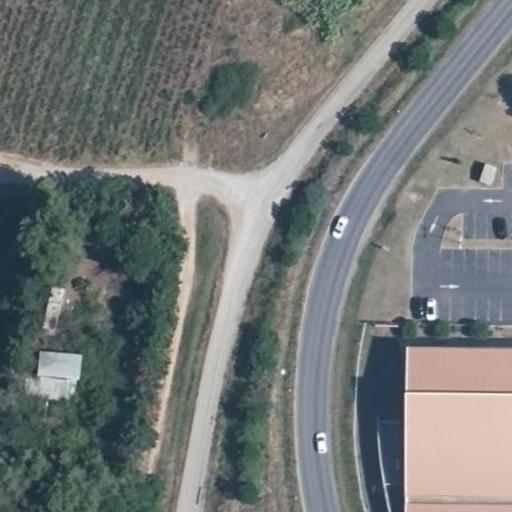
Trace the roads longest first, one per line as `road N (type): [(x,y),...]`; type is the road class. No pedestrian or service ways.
road 1 (unclassified): [(185,511),(212,368),(273,194),(422,0)]
road 2 (tertiary): [(318,511),(314,386),(338,261),(395,148),(511,8)]
road 3 (track): [(0,178),(273,194)]
